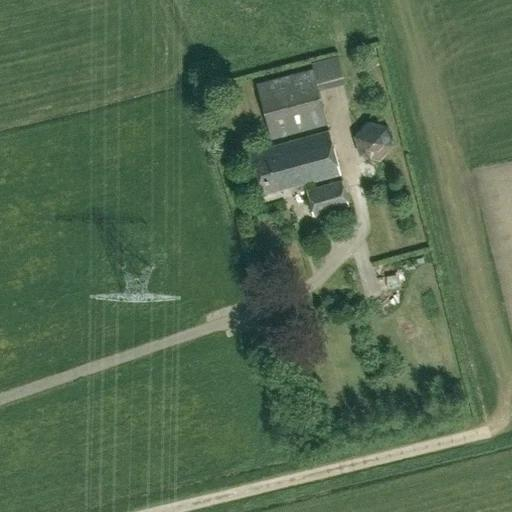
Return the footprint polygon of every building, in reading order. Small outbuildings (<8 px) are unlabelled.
[(319,91),(345,85),(339,60),(315,65),(314,70),(258,85),(272,139),(328,125),(319,91)] [(375,149),(404,145),(400,114),(371,118),(375,149)] [(329,131),(250,153),(261,196),(341,174),(329,131)] [(343,181),(307,191),(314,216),(349,206),(343,181)] [(411,310),(426,305),(421,292),(406,297),(411,310)]
